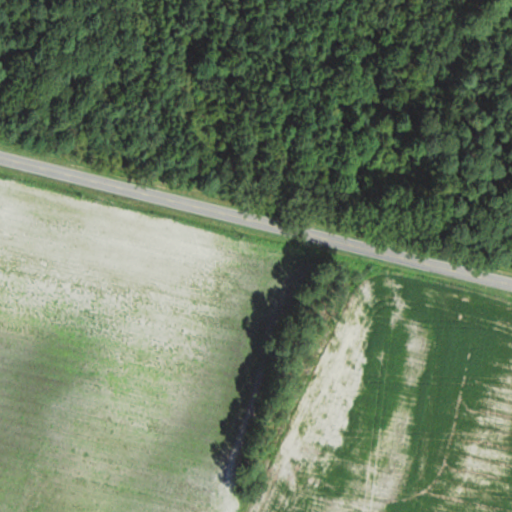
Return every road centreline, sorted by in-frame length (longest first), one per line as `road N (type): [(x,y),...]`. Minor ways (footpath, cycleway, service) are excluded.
road 1 (residential): [(0,162),(511,286)]
road 2 (residential): [(366,0),(511,35)]
